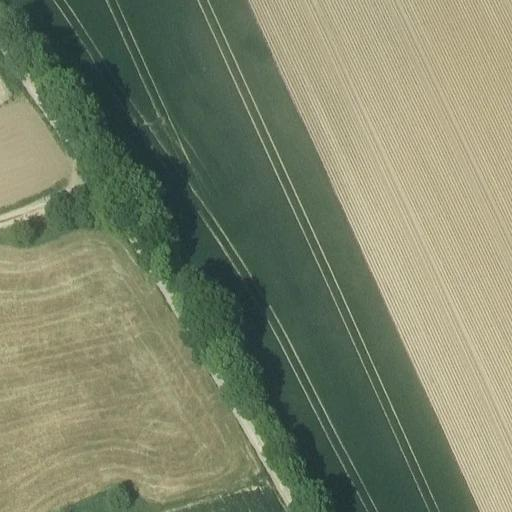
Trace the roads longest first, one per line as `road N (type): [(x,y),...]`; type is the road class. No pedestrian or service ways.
road 1 (track): [(298,511),(130,222),(86,170)]
road 2 (track): [(86,170),(0,35)]
